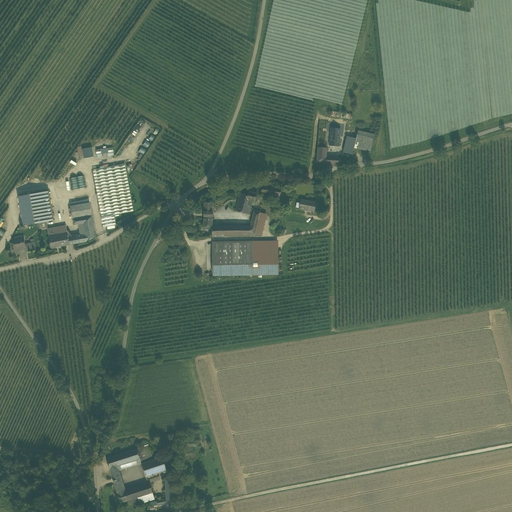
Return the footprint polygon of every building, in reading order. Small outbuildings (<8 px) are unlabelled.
[(138,118),(115,105),(109,116),(133,129),(138,118)] [(331,128),(329,146),(339,147),(341,129),(331,128)] [(375,134),(358,130),(356,138),(356,139),(373,143),(375,134)] [(356,138),(347,136),(343,152),(352,155),(354,148),(356,139),(356,138)] [(356,139),(354,148),(370,152),(373,143),(356,139)] [(104,149),(96,149),(97,157),(103,156),(102,154),(108,154),(108,156),(114,156),(113,148),(107,148),(107,146),(103,147),(104,149)] [(92,147),(82,149),(84,159),(94,157),(92,147)] [(317,163),(330,163),(330,158),(326,158),(327,148),(326,148),(325,148),(318,147),(317,163)] [(124,164),(93,170),(103,227),(115,225),(114,215),(133,211),(124,164)] [(84,176),(70,178),(72,190),(86,188),(84,176)] [(262,192),(280,195),(281,188),(263,185),(263,187),(262,192)] [(233,210),(249,214),(252,201),(254,202),(256,194),(257,193),(254,193),(254,189),(249,188),(249,192),(248,195),(240,193),(240,194),(238,194),(237,197),(239,197),(236,209),(234,208),(233,210)] [(23,223),(23,226),(31,224),(40,223),(46,222),(54,220),(49,191),(18,196),(20,210),(23,223)] [(299,209),(314,211),(315,203),(301,200),(300,204),(299,209)] [(204,202),(204,212),(212,212),(212,203),(212,202),(204,202)] [(90,203),(89,203),(70,206),(73,219),(92,216),(90,203)] [(212,237),(255,236),(255,235),(260,213),(257,212),(256,214),(254,213),(254,211),(253,213),(250,226),(212,226),(212,237)] [(266,214),(260,213),(255,235),(261,235),(266,214)] [(96,237),(92,216),(73,219),(74,225),(78,224),(83,224),(85,234),(80,235),(78,235),(79,238),(72,239),(73,244),(86,242),(96,237)] [(212,226),(212,217),(203,216),(203,226),(206,226),(212,226)] [(57,234),(67,232),(66,226),(47,229),(48,235),(57,234)] [(68,237),(67,232),(57,234),(58,242),(68,240),(68,237)] [(48,235),(51,248),(69,245),(68,240),(58,242),(57,234),(48,235)] [(13,240),(15,250),(25,247),(25,244),(23,238),(13,240)] [(253,275),(278,274),(278,241),(252,242),(253,275)] [(26,247),(28,252),(36,250),(34,242),(25,244),(25,247),(26,247)] [(213,275),(253,275),(252,242),(212,243),(213,275)] [(183,442),(184,453),(194,453),(194,446),(198,446),(198,441),(183,442)] [(145,446),(137,448),(142,464),(153,460),(148,445),(145,446)] [(106,458),(112,478),(120,476),(118,471),(117,467),(140,460),(141,464),(142,464),(137,448),(106,458)] [(141,464),(146,477),(158,473),(166,471),(162,457),(153,460),(142,464),(141,464)] [(118,471),(141,464),(140,460),(117,467),(118,471)] [(165,478),(166,499),(173,497),(172,476),(165,478)] [(127,501),(152,493),(149,483),(124,491),(121,480),(114,483),(120,503),(127,501)] [(154,499),(152,493),(127,501),(129,507),(154,499)] [(156,501),(158,505),(173,502),(173,497),(166,499),(163,500),(163,499),(162,499),(162,500),(156,501)]
